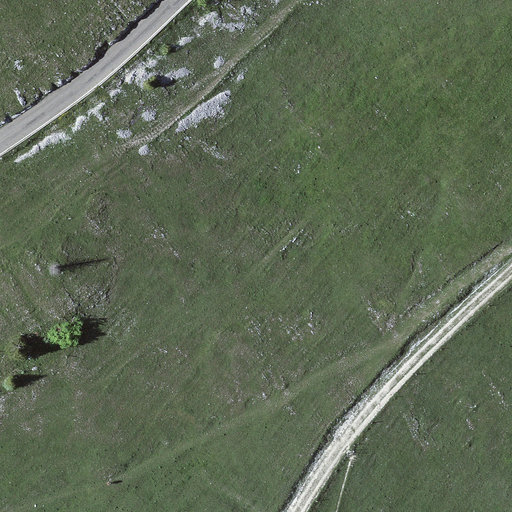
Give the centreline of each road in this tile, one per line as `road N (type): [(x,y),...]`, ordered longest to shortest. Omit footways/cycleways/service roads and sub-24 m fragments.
road 1 (track): [(295,511),(366,416),(511,267)]
road 2 (tertiary): [(175,0),(79,87),(0,141)]
